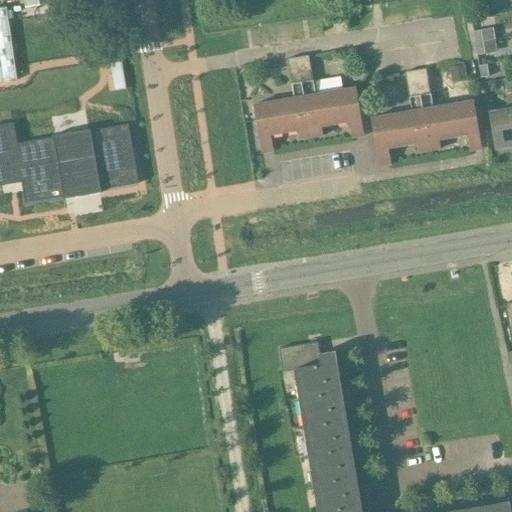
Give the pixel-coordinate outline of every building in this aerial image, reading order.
[(0,83),(17,81),(7,8),(0,8),(0,83)] [(472,30),(476,55),(496,52),(492,27),(472,30)] [(265,76),(214,85),(223,144),(261,138),(261,140),(300,134),(299,131),(337,125),(337,121),(352,118),(353,123),(391,116),(392,119),(430,113),(430,110),(467,104),(457,45),(406,53),(406,52),(381,56),(381,57),(290,72),(289,71),(265,75),(265,76)] [(126,89),(122,65),(110,67),(115,91),(119,91),(126,89)] [(511,109),(490,113),(496,149),(511,146),(511,109)] [(0,186),(21,183),(25,204),(58,198),(63,197),(63,200),(102,193),(101,190),(139,184),(131,143),(128,125),(91,131),(91,130),(52,136),(52,138),(17,144),(14,123),(0,125),(0,186)] [(274,327),(269,328),(276,371),(292,369),(295,368),(294,368),(315,365),(314,360),(336,356),(379,349),(404,346),(436,341),(450,338),(443,297),(427,300),(427,303),(415,305),(415,302),(398,304),(399,307),(387,309),(387,306),(370,309),(371,312),(359,314),(358,311),(342,313),(342,316),(331,318),(330,315),(314,318),(314,321),(302,323),(302,320),(285,322),(286,325),(274,327)] [(295,368),(292,369),(293,372),(316,511),(510,511),(509,503),(497,505),(498,511),(483,511),(483,508),(469,511),(354,511),(354,508),(361,507),(358,492),(352,494),(349,480),(356,478),(353,464),(347,465),(344,451),(351,450),(349,436),(342,437),(340,423),(346,422),(344,407),(337,408),(335,394),(341,393),(339,379),(332,380),(330,366),(337,365),(336,356),(314,360),(315,365),(294,368),(295,368)]
